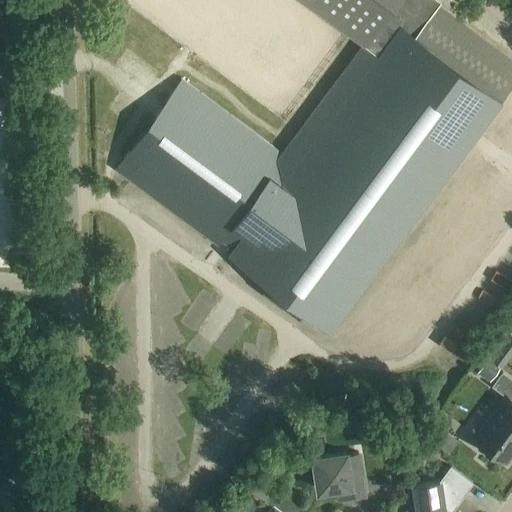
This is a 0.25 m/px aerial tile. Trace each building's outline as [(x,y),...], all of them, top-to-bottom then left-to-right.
[(122,160),(116,169),(269,283),(268,284),(263,290),(299,317),(304,311),(305,310),(329,328),(421,205),(433,189),(467,143),(475,132),(511,82),(511,61),(428,0),(294,0),(353,44),(357,39),(363,44),(281,154),(276,150),(212,102),(182,80),(175,90),(174,91),(171,95),(163,106),(156,115),(122,160)] [(511,135),(495,123),(488,133),(508,146),(511,140),(511,135)] [(442,189),(434,197),(452,213),(460,205),(442,189)] [(477,372),(490,381),(499,369),(487,359),(477,372)] [(506,461),(511,452),(511,378),(502,371),(491,385),(505,396),(474,438),(506,461)] [(424,453),(434,461),(441,453),(430,445),(424,453)] [(346,454),(346,452),(314,457),(315,461),(311,461),(308,464),(307,467),(307,471),(310,474),(313,475),(317,474),(319,489),(347,485),(349,497),(365,494),(358,453),(346,454)] [(413,467),(404,461),(404,460),(397,469),(407,476),(413,467)] [(441,480),(414,484),(418,511),(416,511),(451,511),(473,483),(450,467),(441,480)] [(300,511),(303,509),(281,493),(261,478),(251,490),(272,506),(267,511),(300,511)] [(249,495),(237,511),(236,511),(248,511),(257,500),(249,495)]
